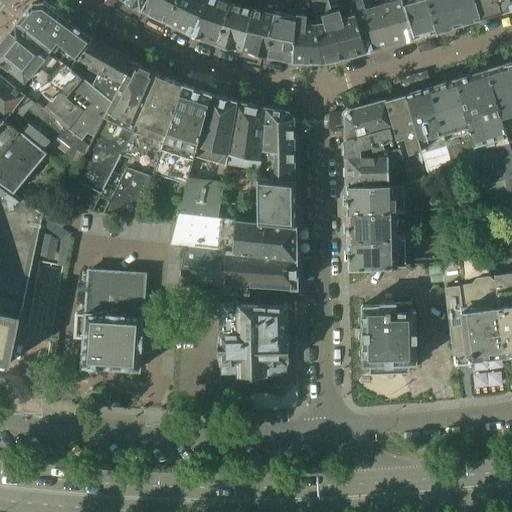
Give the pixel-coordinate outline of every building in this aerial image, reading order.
[(129,0),(142,8),(146,0),(129,0)] [(146,0),(142,8),(168,21),(177,0),(146,0)] [(177,0),(168,21),(192,33),(205,0),(177,0)] [(205,0),(192,33),(217,41),(230,0),(205,0)] [(243,49),(254,0),(230,0),(217,41),(217,42),(243,49)] [(268,55),(268,54),(275,7),(264,5),(265,0),(254,0),(243,49),(268,55)] [(298,0),(297,13),(293,59),(294,59),(323,61),(323,60),(345,56),(346,56),(367,50),(391,43),(377,3),(365,7),(363,0),(350,0),(343,2),(346,13),(339,15),(336,6),(334,7),(331,7),(328,8),(325,0),(298,0)] [(387,0),(377,3),(391,43),(414,36),(415,36),(403,0),(387,0)] [(403,0),(415,36),(437,30),(428,0),(403,0)] [(475,0),(428,0),(437,30),(438,30),(480,17),(481,17),(475,0)] [(499,0),(475,0),(481,17),(503,10),(499,0)] [(511,0),(499,0),(503,10),(511,7),(511,0)] [(16,22),(15,23),(78,73),(83,66),(76,61),(80,55),(93,40),(92,39),(93,39),(72,24),(58,14),(43,2),(32,4),(31,4),(16,22)] [(268,54),(293,59),(297,13),(275,7),(268,54)] [(15,23),(0,41),(0,71),(83,139),(90,145),(113,101),(92,84),(78,73),(15,23)] [(93,40),(80,55),(90,62),(88,66),(99,73),(92,84),(113,101),(133,62),(93,40)] [(504,64),(489,69),(502,120),(507,137),(511,135),(511,61),(506,63),(505,63),(504,64)] [(90,145),(81,162),(63,197),(93,210),(121,154),(159,74),(158,74),(133,62),(113,101),(90,145)] [(488,69),(456,79),(468,130),(474,151),(485,185),(503,179),(510,200),(511,199),(511,152),(507,137),(502,120),(489,69),(488,69)] [(0,71),(0,113),(45,149),(56,135),(70,146),(68,151),(81,162),(90,145),(83,139),(0,71)] [(121,154),(156,166),(184,84),(159,74),(121,154)] [(456,79),(431,86),(451,158),(474,151),(468,130),(456,79)] [(156,166),(154,171),(187,183),(189,177),(194,156),(198,143),(211,93),(184,84),(156,166)] [(431,86),(406,93),(425,159),(430,176),(454,169),(451,158),(431,86)] [(211,93),(198,143),(216,148),(214,154),(220,156),(219,163),(227,164),(227,162),(228,158),(238,101),(211,93)] [(387,98),(400,147),(403,156),(410,181),(424,177),(419,161),(425,159),(406,93),(387,98)] [(351,108),(345,115),(346,116),(346,140),(346,146),(356,146),(358,152),(366,152),(366,148),(377,148),(378,152),(390,152),(389,148),(400,147),(387,98),(351,109),(351,108)] [(227,162),(227,164),(261,170),(262,150),(266,107),(238,101),(228,158),(227,162)] [(261,170),(260,176),(295,179),(295,142),(294,117),(293,117),(288,111),(266,107),(262,150),(261,170)] [(0,113),(0,182),(14,192),(47,152),(45,149),(0,113)] [(356,146),(346,146),(347,185),(390,181),(390,157),(403,156),(400,147),(389,148),(390,152),(378,152),(377,148),(366,148),(366,152),(358,152),(356,146)] [(187,183),(180,212),(217,216),(224,181),(227,164),(219,163),(216,180),(189,177),(187,183)] [(127,167),(104,212),(137,216),(151,176),(127,167)] [(248,201),(246,219),(247,219),(258,220),(296,224),(295,186),(295,179),(260,176),(257,175),(251,175),(249,193),(257,193),(258,202),(248,201)] [(390,181),(347,185),(347,211),(401,210),(401,203),(401,181),(390,181)] [(0,360),(11,363),(16,336),(43,212),(14,192),(0,182),(0,360)] [(401,210),(347,211),(348,235),(406,234),(405,210),(401,210)] [(180,212),(172,244),(225,250),(235,251),(296,257),(296,227),(296,224),(258,220),(247,219),(246,219),(239,218),(217,216),(180,212)] [(490,214),(479,217),(484,232),(494,228),(490,214)] [(406,234),(348,235),(348,266),(406,265),(406,234)] [(225,250),(225,290),(239,292),(260,294),(260,284),(297,286),(297,261),(296,257),(235,251),(225,250)] [(444,263),(441,264),(454,359),(454,363),(456,363),(456,365),(470,364),(470,362),(471,362),(473,357),(504,353),(495,280),(490,275),(476,277),(473,282),(466,283),(465,275),(464,275),(461,255),(444,263)] [(441,265),(430,266),(432,282),(443,281),(441,265)] [(88,269),(83,365),(86,365),(90,370),(98,371),(103,366),(117,368),(119,369),(122,370),(124,370),(126,371),(128,371),(131,371),(133,371),(135,370),(137,369),(140,369),(143,319),(150,320),(152,296),(144,295),(145,274),(88,269)] [(511,271),(495,274),(495,280),(504,353),(504,354),(511,352),(511,271)] [(222,332),(220,332),(221,364),(241,363),(242,373),(265,373),(264,371),(285,370),(285,363),(287,363),(285,305),(240,302),(239,292),(225,290),(224,290),(224,300),(221,300),(222,332)] [(382,304),(362,304),(363,364),(371,364),(371,372),(409,372),(409,363),(416,362),(415,309),(410,309),(410,302),(382,302),(382,304)]
